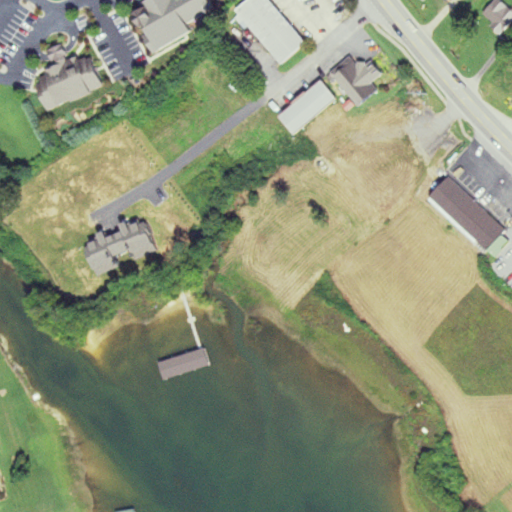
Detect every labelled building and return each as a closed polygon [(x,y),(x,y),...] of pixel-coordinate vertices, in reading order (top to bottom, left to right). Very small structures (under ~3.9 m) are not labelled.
[(207,0),(213,11),(150,44),(129,9),(141,3),(139,0),(207,0)] [(267,0),(238,0),(230,7),(280,60),(302,39),(267,0)] [(511,23),(511,8),(491,0),(484,18),(493,21),(490,30),(502,35),(508,22),(511,23)] [(34,80),(45,105),(103,81),(86,49),(76,54),(74,49),(65,53),(59,40),(46,46),(50,60),(43,64),(45,70),(38,73),(40,77),(34,80)] [(343,52),(325,69),(354,103),(371,88),(366,82),(373,75),(357,57),(351,62),(343,52)] [(318,76),(274,112),(290,129),(331,93),(318,76)] [(334,165),(382,216),(415,185),(373,141),(354,159),(348,153),(334,165)] [(446,172),(424,195),(489,253),(510,231),(446,172)]
